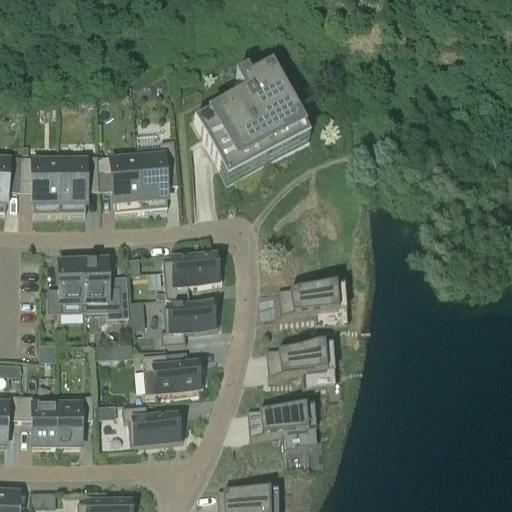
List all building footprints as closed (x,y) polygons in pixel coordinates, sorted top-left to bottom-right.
[(201,144),(202,145),(211,163),(211,164),(225,190),(308,146),(307,144),(270,75),(249,86),(245,80),(234,86),(243,103),(235,107),(235,106),(192,128),(201,144)] [(138,162),(139,212),(167,211),(167,195),(176,195),(175,153),(160,153),(160,158),(134,159),(134,162),(138,162)] [(18,188),(31,188),(31,222),(58,222),(57,160),(56,160),(56,164),(19,165),(18,188)] [(84,222),(84,188),(97,188),(96,164),(84,164),(84,160),(57,160),(58,222),(84,222)] [(18,188),(19,165),(0,162),(0,216),(6,216),(7,197),(17,198),(18,188)] [(96,163),(97,196),(111,196),(111,212),(139,212),(138,162),(134,162),(96,163)] [(187,291),(221,289),(218,263),(161,268),(164,305),(188,303),(187,291)] [(57,299),(46,299),(46,321),(59,321),(59,312),(81,313),(81,267),(57,267),(57,299)] [(81,267),(81,313),(81,323),(118,323),(118,300),(108,300),(108,267),(81,267)] [(289,297),(290,309),(277,310),(278,326),(315,324),(315,334),(337,332),(335,294),(289,297)] [(159,339),(160,352),(184,350),(183,338),(217,335),(214,309),(162,314),(164,338),(159,339)] [(95,351),(95,364),(108,364),(108,351),(95,351)] [(266,386),(303,384),(304,394),(326,392),(323,354),(277,357),(278,369),(265,370),(266,386)] [(165,361),(141,362),(144,401),(202,396),(200,370),(166,372),(165,361)] [(19,382),(20,370),(8,370),(8,381),(19,382)] [(0,452),(4,453),(5,426),(18,427),(19,403),(0,402),(0,452)] [(31,453),(55,453),(55,403),(19,403),(18,427),(31,427),(31,453)] [(55,403),(55,453),(79,453),(79,427),(91,427),(91,403),(55,403)] [(129,453),(181,448),(179,422),(146,425),(145,413),(121,415),(122,427),(127,427),(129,453)] [(284,444),(285,454),(307,452),(304,414),(258,418),(259,430),(247,431),(248,447),(284,444)] [(27,498),(26,511),(49,511),(50,499),(27,498)] [(268,511),(268,498),(222,498),(222,511),(268,511)] [(16,511),(17,501),(0,500),(0,511),(16,511)]
